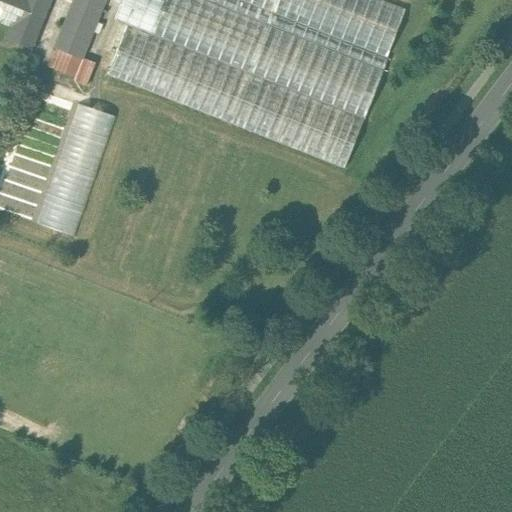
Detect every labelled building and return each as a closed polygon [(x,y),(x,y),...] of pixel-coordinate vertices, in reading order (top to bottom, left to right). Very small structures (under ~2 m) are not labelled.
[(0,0),(0,20),(13,26),(8,39),(30,47),(48,0),(0,0)] [(73,0),(61,32),(87,42),(104,0),(73,0)] [(202,0),(165,0),(152,34),(366,116),(383,71),(202,0)] [(406,12),(374,0),(244,0),(389,56),(406,12)] [(366,116),(152,34),(128,25),(109,74),(347,165),(366,116)] [(87,42),(61,32),(55,47),(81,57),(87,42)] [(37,90),(0,195),(0,208),(74,234),(114,117),(37,90)]
